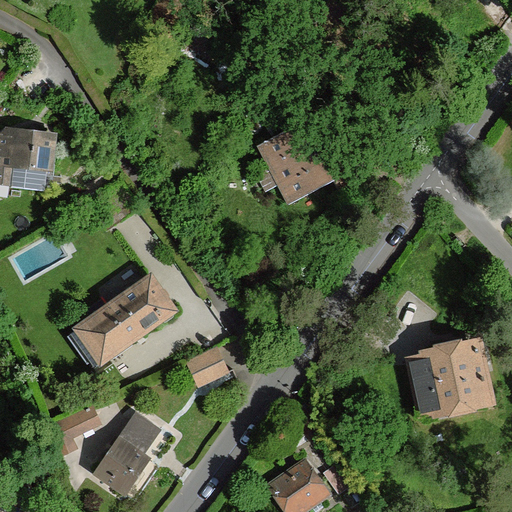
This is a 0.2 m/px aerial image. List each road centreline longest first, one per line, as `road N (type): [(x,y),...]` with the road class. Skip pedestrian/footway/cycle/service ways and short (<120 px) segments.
road 1 (residential): [(0,22),(47,49),(280,384)]
road 2 (residential): [(280,384),(432,175)]
road 3 (residential): [(181,511),(280,384)]
road 4 (residential): [(432,175),(511,69)]
